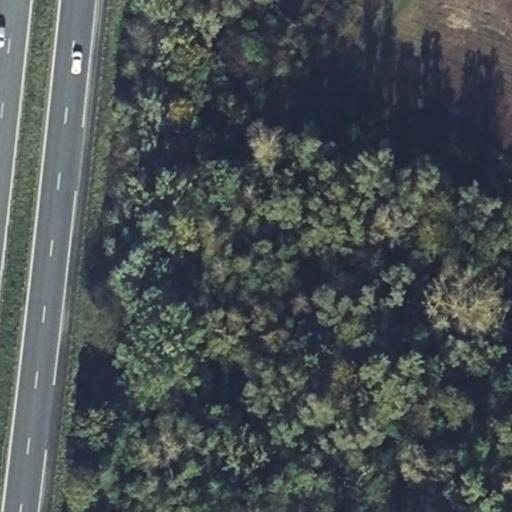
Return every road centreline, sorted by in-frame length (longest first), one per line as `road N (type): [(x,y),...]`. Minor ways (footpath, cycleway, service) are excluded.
road 1 (trunk): [(21,511),(81,0)]
road 2 (trunk): [(17,0),(0,163)]
